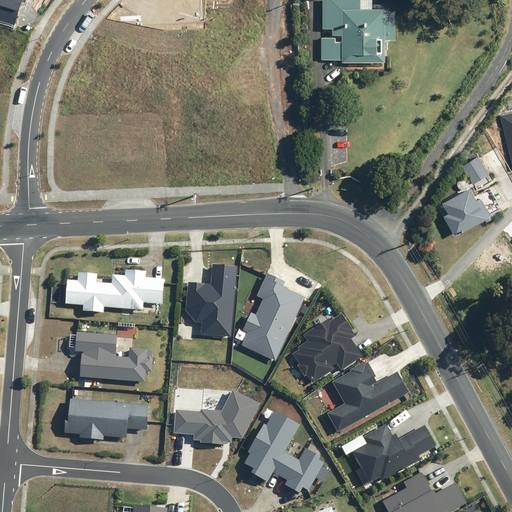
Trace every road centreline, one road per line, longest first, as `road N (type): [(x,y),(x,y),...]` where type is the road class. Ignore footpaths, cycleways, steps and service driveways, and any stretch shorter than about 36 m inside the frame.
road 1 (tertiary): [(25,225),(295,212),(363,230),(399,271),(511,474)]
road 2 (residential): [(86,0),(64,27),(39,84),(25,225)]
road 3 (residential): [(6,462),(25,225)]
road 4 (residential): [(6,462),(186,479),(210,489),(227,511)]
road 5 (track): [(386,254),(511,75)]
